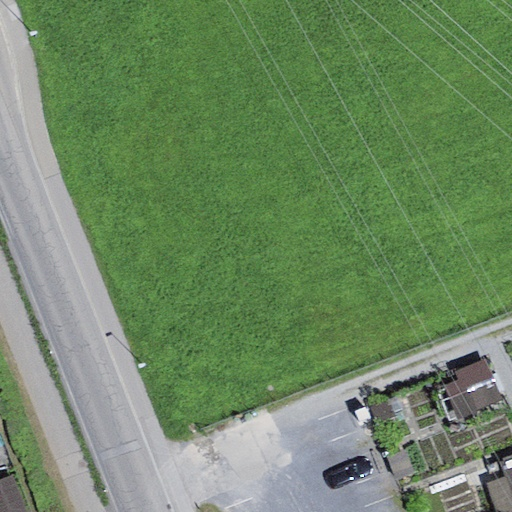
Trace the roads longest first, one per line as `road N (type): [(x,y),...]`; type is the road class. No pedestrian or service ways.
road 1 (tertiary): [(157,511),(0,131)]
road 2 (track): [(349,406),(511,340)]
